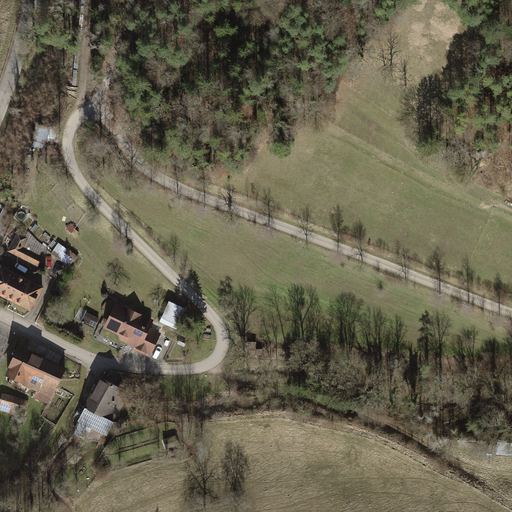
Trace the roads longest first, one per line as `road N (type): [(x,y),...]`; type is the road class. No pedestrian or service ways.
road 1 (residential): [(0,313),(85,356),(142,367),(183,368),(221,353),(217,322),(119,225)]
road 2 (track): [(482,468),(212,359)]
